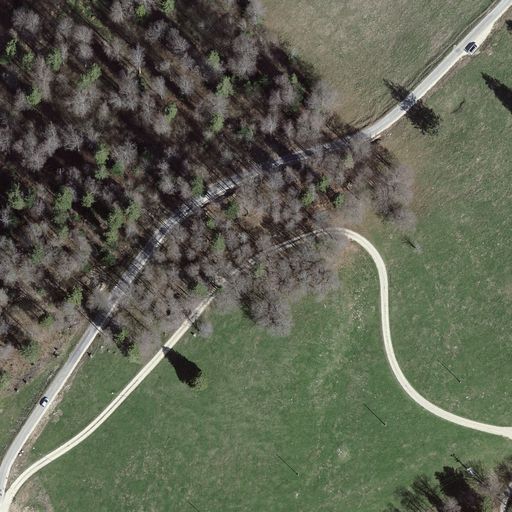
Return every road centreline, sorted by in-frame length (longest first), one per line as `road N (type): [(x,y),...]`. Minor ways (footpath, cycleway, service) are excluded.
road 1 (track): [(2,511),(22,478),(99,420),(230,280),(276,245),(321,231),(357,234),(376,251),(389,353),(409,393),(461,423),(511,433)]
road 2 (tertiary): [(0,483),(84,341),(175,216),(238,177),(380,125),(507,0)]
